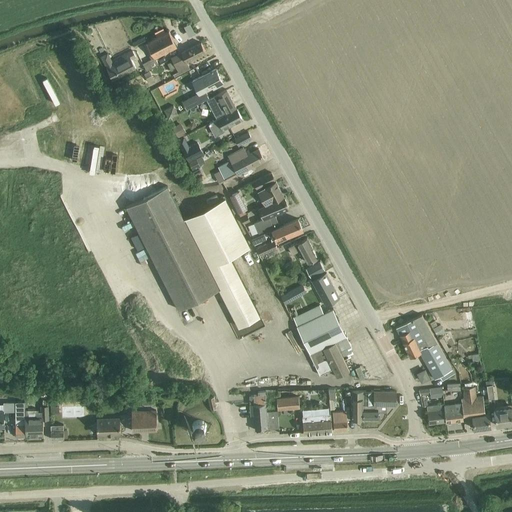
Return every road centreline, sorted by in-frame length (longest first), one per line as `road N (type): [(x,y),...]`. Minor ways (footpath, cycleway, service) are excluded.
road 1 (residential): [(416,452),(400,372),(195,0)]
road 2 (unclassified): [(0,495),(417,469)]
road 3 (primary): [(416,452),(147,463)]
road 4 (primary): [(147,463),(0,469)]
road 5 (residential): [(130,446),(0,450)]
